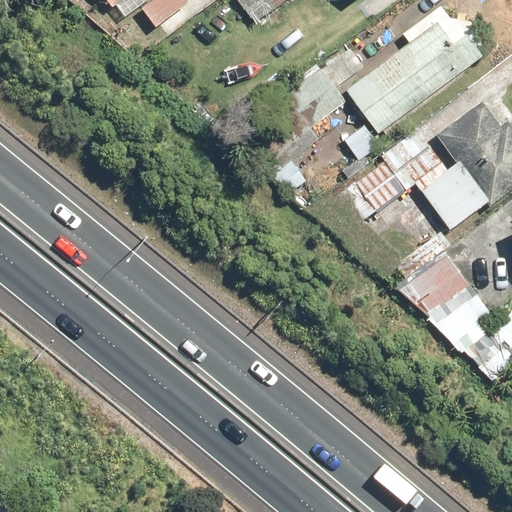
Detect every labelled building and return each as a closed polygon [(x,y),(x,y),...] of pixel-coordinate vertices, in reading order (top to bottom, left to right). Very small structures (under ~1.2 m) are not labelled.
[(194,1),(193,0),(155,0),(148,5),(161,24),(194,1)] [(283,0),(260,0),(268,11),(283,0)] [(294,29),(278,5),(249,24),(266,48),(294,29)] [(458,14),(352,89),(376,124),(483,49),(458,14)] [(301,134),(345,101),(322,71),(278,103),(301,134)] [(511,191),(511,125),(493,102),(440,145),(491,209),(511,191)] [(381,142),(367,122),(343,139),(357,159),(381,142)] [(384,162),(406,191),(417,184),(445,163),(419,127),(380,156),(384,162)] [(356,183),(377,212),(406,191),(384,162),(356,183)] [(383,280),(404,258),(366,220),(377,212),(356,183),(339,196),(334,190),(309,208),(383,280)] [(453,243),(442,230),(399,266),(410,278),(453,243)] [(428,318),(467,288),(443,257),(405,286),(428,318)] [(510,344),(481,315),(456,339),(486,368),(510,344)]
